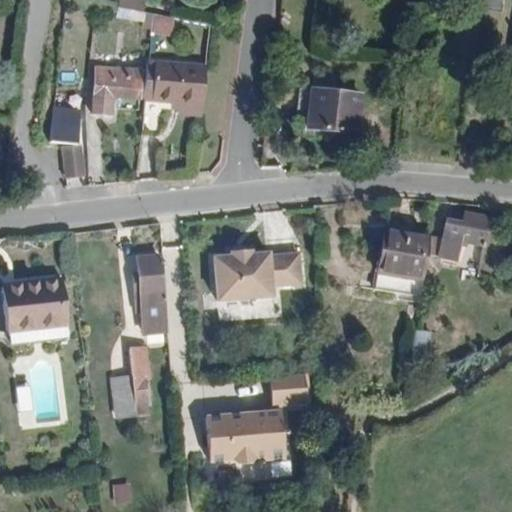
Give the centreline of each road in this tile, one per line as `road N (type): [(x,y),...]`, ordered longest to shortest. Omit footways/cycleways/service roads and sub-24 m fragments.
road 1 (residential): [(240,197),(391,182),(511,193)]
road 2 (residential): [(240,197),(0,221)]
road 3 (unknown): [(170,217),(192,453)]
